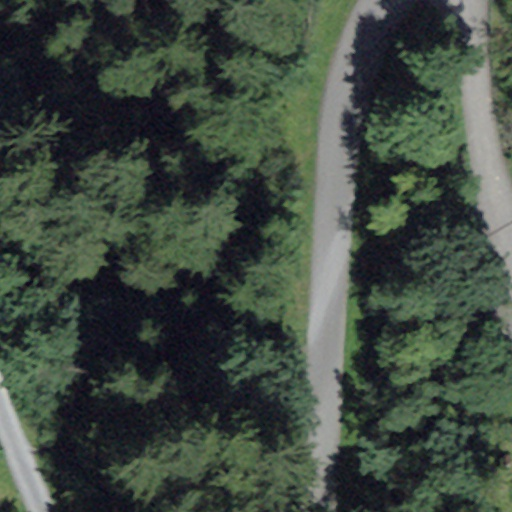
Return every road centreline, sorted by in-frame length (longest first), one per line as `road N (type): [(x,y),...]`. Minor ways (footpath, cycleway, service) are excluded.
road 1 (unclassified): [(308,511),(313,328),(328,201),(348,66),(373,0)]
road 2 (track): [(0,394),(47,511)]
